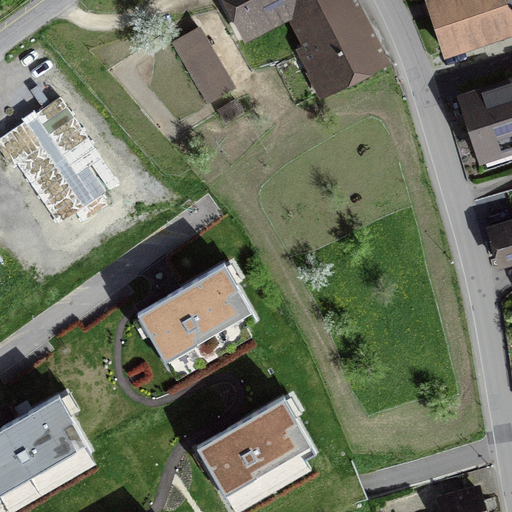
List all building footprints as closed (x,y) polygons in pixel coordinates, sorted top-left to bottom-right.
[(322,91),(375,64),(342,0),(228,0),(243,28),(290,4),(299,22),(305,19),(310,29),(304,32),(313,48),(300,54),(301,57),(304,56),(322,91)] [(511,0),(432,0),(429,1),(445,51),(511,28),(511,0)] [(199,28),(174,42),(209,101),(234,86),(199,28)] [(511,81),(461,99),(480,158),(511,147),(511,81)] [(225,122),(243,111),(236,99),(218,110),(225,122)] [(506,229),(492,233),(501,261),(511,258),(511,220),(504,223),(506,229)] [(137,312),(170,368),(257,318),(224,262),(137,312)] [(59,393),(0,427),(0,487),(6,499),(91,450),(59,393)] [(197,445),(229,501),(316,451),(283,395),(197,445)] [(484,511),(478,489),(441,499),(445,511),(484,511)]
